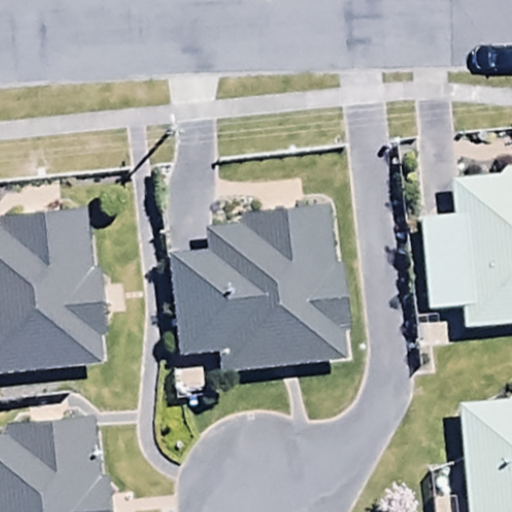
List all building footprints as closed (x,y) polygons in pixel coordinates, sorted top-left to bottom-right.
[(456,315),(457,335),(511,330),(511,173),(496,175),(497,181),(449,185),(451,222),(415,224),(422,317),(456,315)] [(211,361),(213,376),(341,359),(338,334),(350,333),(342,268),(331,269),(324,213),(236,224),(237,230),(198,235),(201,261),(163,266),(176,366),(211,361)] [(0,378),(94,372),(92,345),(102,344),(97,272),(88,272),(84,216),(0,221),(0,378)] [(505,407),(455,411),(462,511),(511,511),(511,397),(504,399),(505,407)] [(83,430),(0,437),(0,511),(105,511),(102,483),(88,484),(83,430)]
